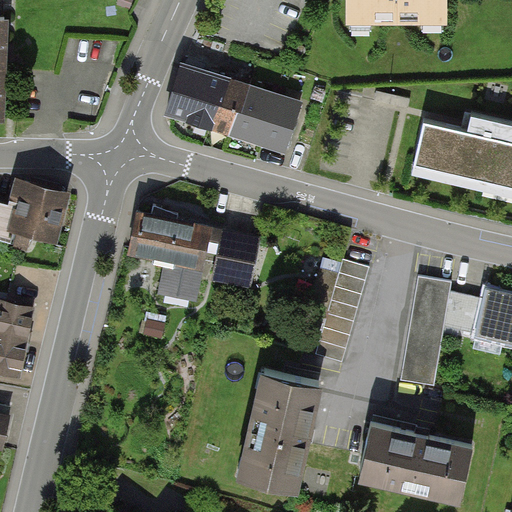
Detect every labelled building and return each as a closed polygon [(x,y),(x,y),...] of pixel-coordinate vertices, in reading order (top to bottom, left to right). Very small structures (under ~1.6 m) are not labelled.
[(447,21),(446,0),(338,0),(339,21),(447,21)] [(299,103),(184,66),(170,110),(260,138),(263,130),(288,138),(299,103)] [(467,129),(424,119),(414,163),(511,185),(511,121),(471,112),(467,129)] [(57,240),(69,193),(14,179),(8,205),(0,202),(0,240),(9,243),(12,229),(57,240)] [(208,227),(147,215),(138,260),(166,266),(160,294),(193,300),(208,227)] [(261,234),(214,225),(204,276),(251,285),(261,234)] [(374,267),(344,259),(319,351),(348,359),(374,267)] [(451,282),(419,276),(402,379),(434,384),(451,282)] [(511,293),(485,287),(475,330),(511,338),(511,293)] [(0,334),(30,341),(36,308),(0,300),(0,334)] [(0,368),(23,373),(30,341),(0,334),(0,368)] [(300,486),(321,383),(257,369),(235,472),(300,486)] [(0,445),(9,447),(15,415),(0,412),(0,445)] [(461,501),(472,447),(369,425),(357,478),(461,501)]
